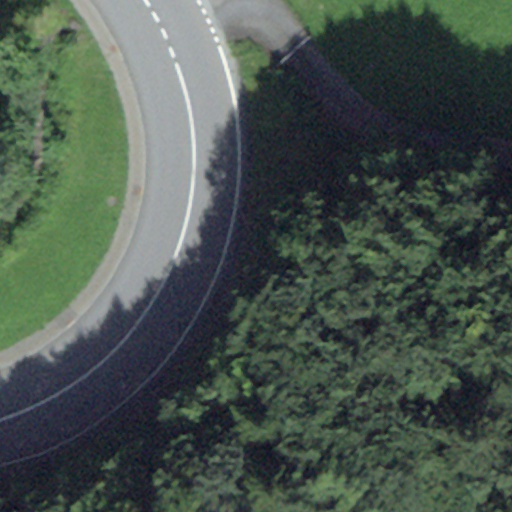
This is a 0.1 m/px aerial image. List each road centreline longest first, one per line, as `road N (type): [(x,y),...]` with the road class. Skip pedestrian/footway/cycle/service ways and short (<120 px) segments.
road 1 (primary): [(0,423),(39,410),(106,367),(137,334),(178,254),(192,204),(191,101),(145,0)]
road 2 (track): [(511,160),(389,136),(278,29),(222,0)]
